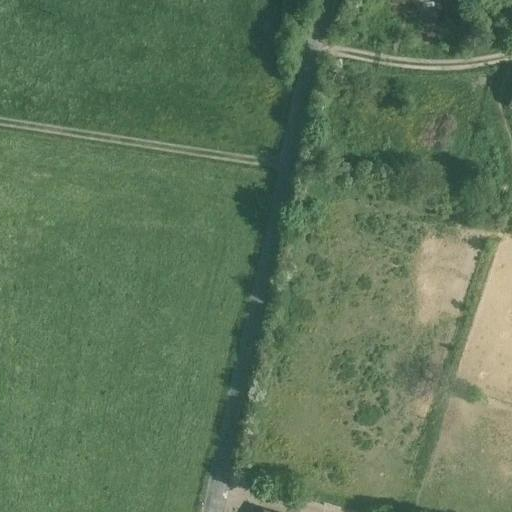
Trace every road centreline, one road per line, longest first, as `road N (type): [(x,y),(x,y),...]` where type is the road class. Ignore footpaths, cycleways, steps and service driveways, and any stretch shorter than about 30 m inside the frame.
road 1 (unclassified): [(215,511),(300,113),(333,0)]
road 2 (track): [(289,171),(0,123)]
